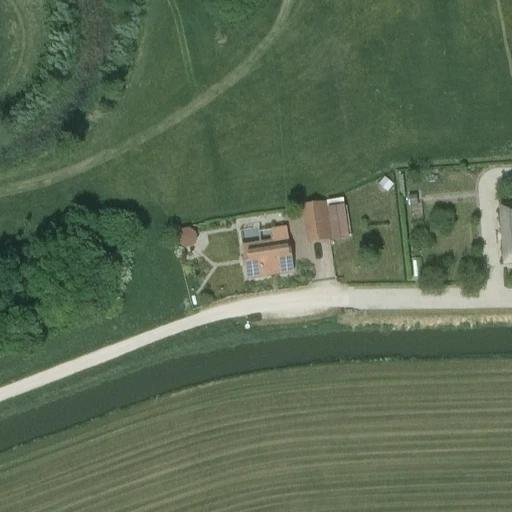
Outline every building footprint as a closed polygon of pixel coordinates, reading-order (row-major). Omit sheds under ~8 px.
[(384,178),(378,185),(387,192),(393,185),(384,178)] [(417,206),(416,196),(408,197),(409,207),(417,206)] [(324,204),(305,207),(311,243),(329,240),(324,204)] [(511,207),(498,208),(502,266),(511,265),(511,207)] [(242,247),(246,280),(291,273),(285,229),(272,231),(274,242),(242,247)] [(184,251),(192,249),(195,243),(194,236),(188,232),(181,233),(177,240),(178,247),(184,251)]
